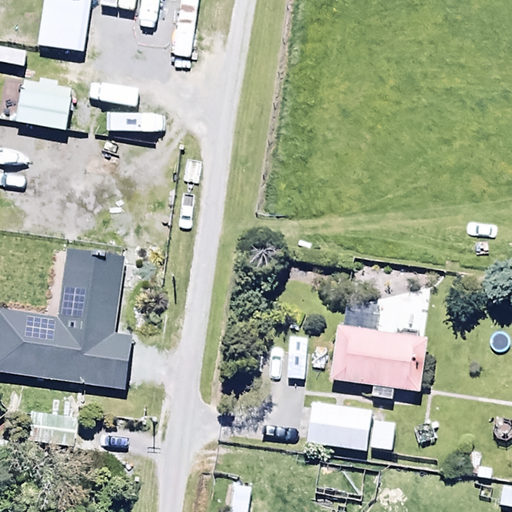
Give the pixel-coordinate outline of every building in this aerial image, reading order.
[(87,0),(43,0),(38,45),(81,51),(87,0)] [(111,0),(94,0),(92,25),(108,27),(111,0)] [(191,60),(193,42),(197,0),(181,0),(174,58),(191,60)] [(69,99),(19,90),(14,122),(64,131),(69,99)] [(423,338),(335,326),(328,380),(373,386),(371,396),(390,399),(391,388),(416,391),(423,338)] [(372,411),(310,403),(305,442),(391,454),(395,420),(371,417),(372,411)] [(75,419),(29,414),(27,432),(73,437),(75,419)]
